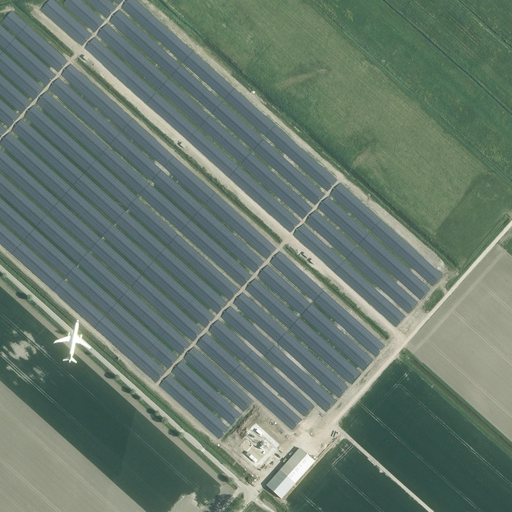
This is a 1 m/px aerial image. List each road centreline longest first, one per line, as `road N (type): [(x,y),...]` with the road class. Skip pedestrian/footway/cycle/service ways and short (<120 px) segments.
road 1 (tertiary): [(238,511),(247,491),(0,267)]
road 2 (track): [(511,222),(331,424)]
road 3 (track): [(430,511),(331,424),(308,447),(300,439),(248,495)]
